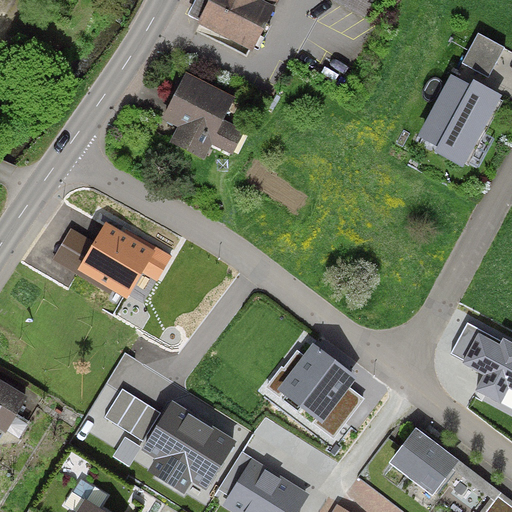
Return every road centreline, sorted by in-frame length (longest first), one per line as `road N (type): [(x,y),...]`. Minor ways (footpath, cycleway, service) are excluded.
road 1 (residential): [(405,375),(214,235),(65,150)]
road 2 (secondary): [(164,0),(65,150)]
road 3 (residential): [(405,375),(511,458)]
